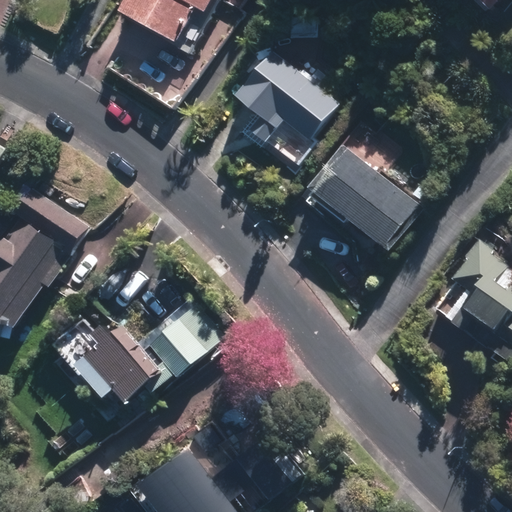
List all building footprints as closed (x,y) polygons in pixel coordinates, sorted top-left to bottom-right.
[(123,0),(115,15),(186,55),(217,0),(123,0)] [(465,0),(467,1),(468,0),(472,0),(485,14),(500,0),(465,0)] [(321,18),(293,18),(293,40),(321,40),(321,18)] [(277,119),(309,144),(352,88),(317,60),(303,77),(271,53),(241,92),(234,101),(270,128),(277,119)] [(340,150),(305,197),(382,256),(418,209),(340,150)] [(0,170),(9,158),(0,152),(0,170)] [(98,229),(41,195),(0,264),(0,314),(31,333),(56,290),(61,292),(98,229)] [(509,266),(481,247),(457,282),(481,299),(460,330),(505,361),(511,350),(511,298),(495,287),(509,266)] [(209,354),(176,317),(146,344),(179,381),(209,354)] [(164,378),(124,331),(119,335),(116,338),(110,331),(96,342),(102,349),(99,352),(75,372),(103,405),(113,396),(125,410),(164,378)] [(132,486),(151,511),(235,511),(188,446),(132,486)]
